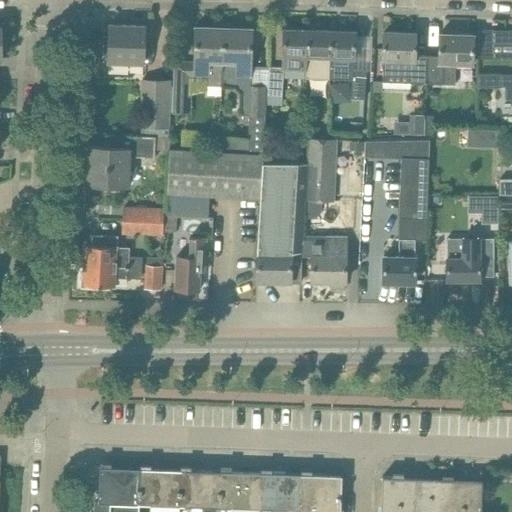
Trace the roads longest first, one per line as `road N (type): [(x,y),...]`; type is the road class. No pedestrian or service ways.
road 1 (tertiary): [(57,349),(511,350)]
road 2 (residential): [(50,0),(45,326),(57,349)]
road 3 (residential): [(53,432),(362,444)]
road 4 (residential): [(362,444),(511,450)]
